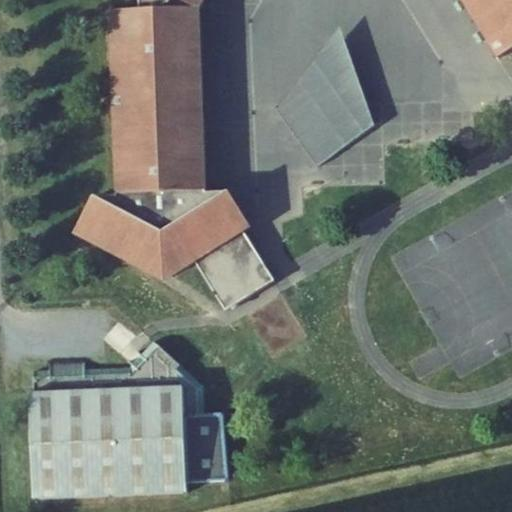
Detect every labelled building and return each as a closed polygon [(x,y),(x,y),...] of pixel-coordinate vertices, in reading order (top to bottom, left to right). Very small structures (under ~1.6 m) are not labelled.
[(200,0),(455,0),(490,60),(511,46),(511,0),(133,0),(130,4),(131,17),(103,17),(114,203),(201,202),(192,16),(200,0)] [(352,59),(278,82),(304,163),(377,139),(352,59)] [(251,235),(227,200),(201,202),(114,203),(94,201),(74,242),(164,289),(196,270),(220,253),(245,239),(251,235)] [(220,253),(196,270),(202,279),(226,317),(273,285),(245,239),(220,253)] [(37,384),(29,384),(34,501),(193,494),(193,481),(232,481),(227,415),(206,416),(204,383),(154,337),(129,367),(89,368),(88,359),(53,360),(53,369),(37,370),(37,384)]
